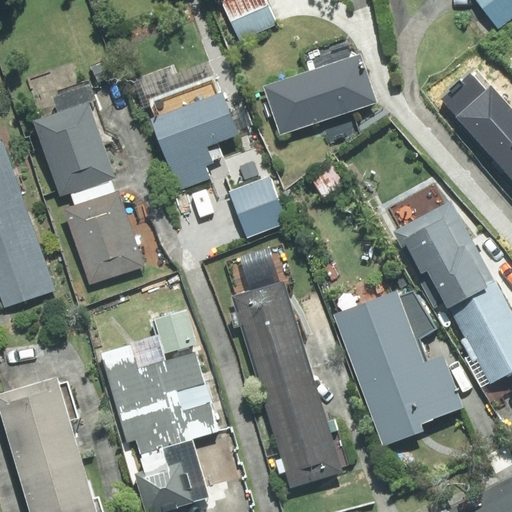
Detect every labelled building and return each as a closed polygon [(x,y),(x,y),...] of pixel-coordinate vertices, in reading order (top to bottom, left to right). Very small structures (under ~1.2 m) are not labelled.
[(228,0),(240,37),(281,24),(273,0),(228,0)] [(511,20),(511,0),(483,0),(503,27),(511,20)] [(386,101),(369,49),(268,83),(286,135),(386,101)] [(64,89),(69,108),(42,116),(65,192),(75,189),(79,203),(73,205),(96,283),(153,266),(130,189),(120,193),(115,178),(124,175),(101,99),(114,95),(108,75),(64,89)] [(160,118),(191,190),(222,176),(211,150),(258,130),(238,84),(160,118)] [(61,289),(15,138),(9,140),(4,124),(0,124),(0,270),(10,305),(61,289)] [(266,178),(235,187),(244,217),(275,207),(266,178)] [(400,229),(405,227),(428,273),(439,268),(499,383),(511,375),(511,304),(457,200),(448,205),(436,183),(389,207),(400,229)] [(450,349),(435,355),(427,335),(447,327),(428,283),(409,291),(406,284),(338,312),(392,444),(433,428),(429,419),(472,401),(450,349)] [(293,286),(237,303),(295,488),(351,471),(293,286)] [(206,340),(195,306),(160,317),(172,352),(206,340)] [(152,452),(198,437),(227,428),(204,352),(171,362),(163,333),(105,351),(133,441),(142,438),(146,453),(152,452)] [(89,415),(76,370),(7,390),(42,511),(109,511),(82,417),(89,415)] [(188,457),(139,473),(151,511),(165,511),(202,500),(188,457)]
